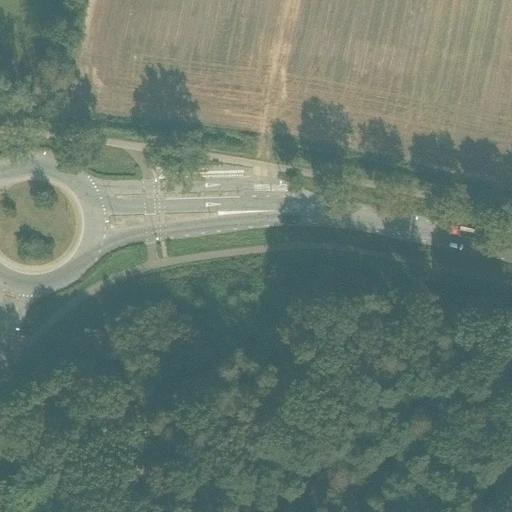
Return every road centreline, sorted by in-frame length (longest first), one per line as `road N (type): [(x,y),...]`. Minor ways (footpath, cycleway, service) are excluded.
road 1 (secondary): [(511,252),(283,210)]
road 2 (secondary): [(85,251),(150,230),(283,210)]
road 3 (secondary): [(283,210),(91,208)]
